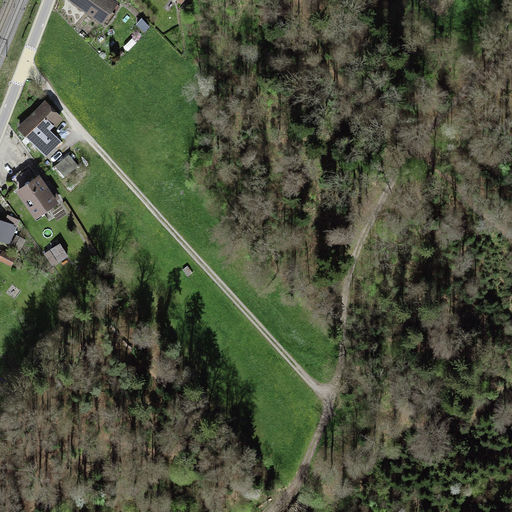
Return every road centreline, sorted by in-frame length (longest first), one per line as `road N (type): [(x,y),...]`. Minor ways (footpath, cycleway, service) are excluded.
road 1 (track): [(273,511),(304,459),(435,91),(511,29)]
road 2 (track): [(24,69),(328,396)]
road 3 (tertiary): [(0,129),(49,0)]
